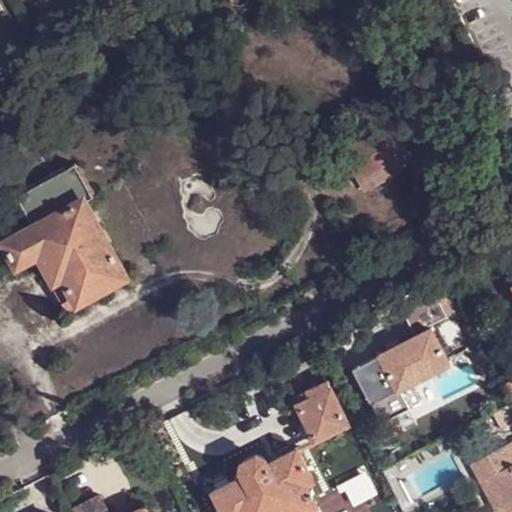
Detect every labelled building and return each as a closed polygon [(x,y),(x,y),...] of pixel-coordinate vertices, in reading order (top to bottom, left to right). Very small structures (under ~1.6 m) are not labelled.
[(0,0),(0,93),(40,72),(1,0),(0,0)] [(367,189),(400,172),(396,165),(411,157),(396,126),(402,123),(398,114),(391,118),(387,111),(371,119),(378,133),(347,149),(367,189)] [(79,166),(21,197),(38,228),(10,243),(23,267),(45,255),(71,305),(89,296),(90,298),(102,292),(100,289),(107,285),(109,289),(123,282),(121,278),(126,275),(89,205),(98,200),(79,166)] [(356,363),(374,399),(379,398),(401,386),(451,363),(433,326),(356,363)] [(299,403),(317,438),(349,422),(337,395),(329,379),(296,395),(299,403)] [(401,386),(379,398),(384,410),(407,399),(401,386)] [(349,422),(359,417),(346,390),(337,395),(349,422)] [(511,511),(511,440),(472,461),(482,483),(490,479),(503,507),(505,511),(511,511)] [(300,511),(316,504),(309,491),(310,490),(313,485),(313,478),(299,448),(269,463),(266,457),(259,452),(242,461),(241,469),(244,475),(216,489),(226,511),(300,511)] [(495,511),(503,507),(490,479),(482,483),(495,511)]
